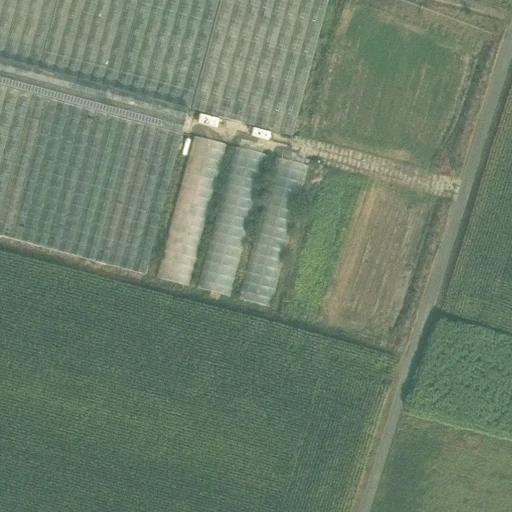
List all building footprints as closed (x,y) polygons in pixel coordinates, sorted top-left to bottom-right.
[(327,0),(0,0),(0,59),(188,110),(291,137),(327,0)] [(188,110),(0,59),(0,87),(32,96),(181,136),(188,110)] [(0,218),(32,96),(0,87),(0,218)] [(181,136),(32,96),(0,218),(0,237),(144,276),(181,136)] [(221,146),(190,138),(154,278),(185,286),(221,146)] [(263,158),(235,150),(199,290),(227,297),(263,158)] [(309,170),(273,160),(236,300),(272,309),(309,170)]
